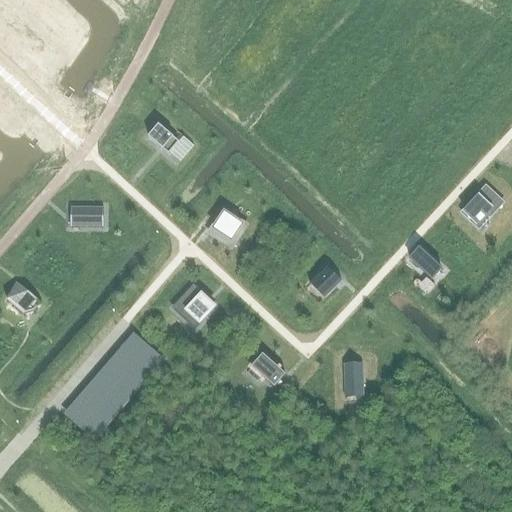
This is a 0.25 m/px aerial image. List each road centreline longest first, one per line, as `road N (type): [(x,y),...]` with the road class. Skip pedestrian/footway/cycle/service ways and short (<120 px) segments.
road 1 (residential): [(189,245),(305,355),(511,131)]
road 2 (residential): [(0,465),(189,245)]
road 3 (residential): [(189,245),(84,149)]
